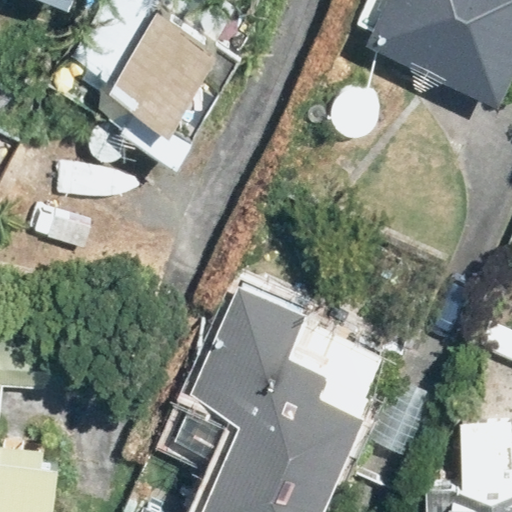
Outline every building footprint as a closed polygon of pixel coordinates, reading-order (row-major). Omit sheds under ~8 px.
[(132,85),(118,111),(132,119),(130,123),(190,155),(251,44),(225,30),(241,0),(104,0),(75,54),(132,85)] [(380,23),(375,33),(508,96),(511,88),(511,0),(369,0),(362,15),(380,23)] [(22,161),(0,150),(0,183),(10,188),(22,161)] [(511,278),(508,277),(496,300),(511,307),(511,278)] [(199,386),(201,388),(183,432),(235,454),(214,502),(236,511),(330,511),(378,403),(369,400),(374,388),(355,379),(365,370),(367,357),(357,346),(344,346),(334,355),(333,362),(300,348),(316,310),(245,281),(199,386)] [(511,323),(487,311),(470,346),(511,365),(511,323)] [(0,415),(4,415),(5,381),(56,382),(57,329),(0,327),(0,415)] [(435,382),(410,369),(375,439),(401,451),(435,382)] [(433,511),(511,511),(511,417),(463,419),(466,480),(432,481),(433,511)] [(0,454),(0,511),(60,511),(65,462),(46,459),(48,444),(5,439),(3,455),(0,454)] [(181,511),(152,498),(144,511),(181,511)]
